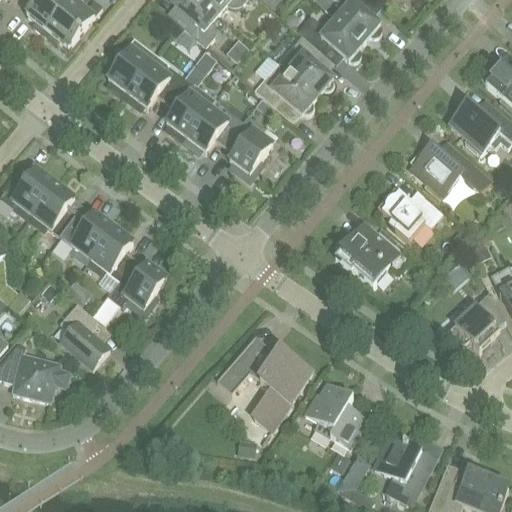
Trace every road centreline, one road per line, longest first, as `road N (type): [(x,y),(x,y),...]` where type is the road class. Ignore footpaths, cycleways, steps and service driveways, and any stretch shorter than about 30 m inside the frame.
road 1 (residential): [(240,257),(460,0)]
road 2 (residential): [(0,436),(41,443),(92,425),(240,257)]
road 3 (residential): [(479,412),(240,257)]
road 4 (residential): [(240,257),(46,111)]
road 5 (track): [(276,511),(120,483),(101,460)]
road 6 (residential): [(46,111),(141,0)]
